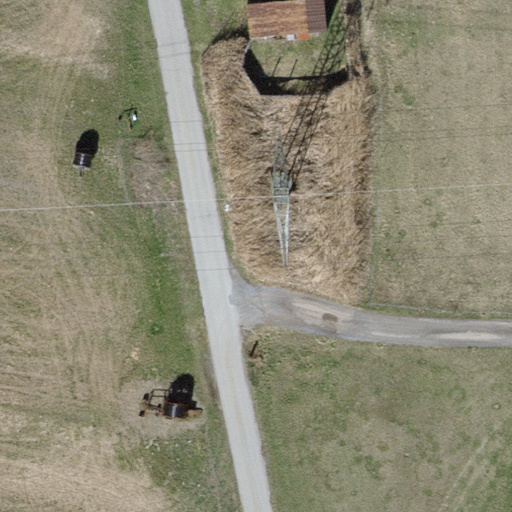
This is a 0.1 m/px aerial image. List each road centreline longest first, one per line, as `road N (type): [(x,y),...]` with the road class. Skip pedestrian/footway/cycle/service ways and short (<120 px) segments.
road 1 (residential): [(163,0),(257,511)]
road 2 (track): [(220,307),(511,328)]
